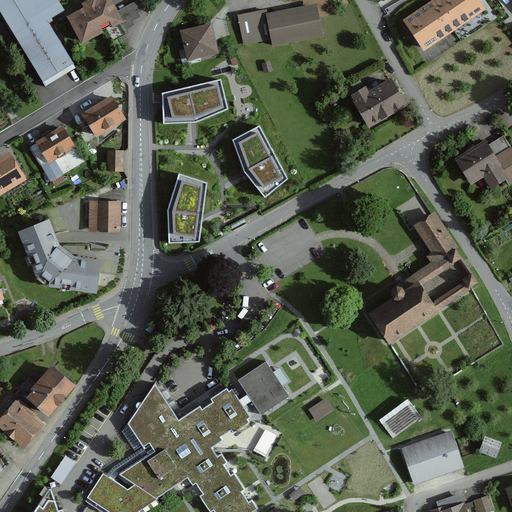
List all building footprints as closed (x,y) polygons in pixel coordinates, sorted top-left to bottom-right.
[(59,1),(58,0),(0,0),(0,11),(43,82),(73,63),(48,22),(52,19),(51,18),(64,9),(59,1)] [(90,32),(92,36),(111,26),(117,37),(125,32),(123,28),(131,24),(129,20),(137,16),(134,12),(142,7),(139,2),(116,14),(108,0),(103,0),(96,4),(94,0),(86,5),(88,8),(70,18),(81,37),(90,32)] [(482,9),(476,0),(437,0),(406,21),(424,48),(482,9)] [(322,33),(317,8),(268,18),(271,33),(272,42),(322,33)] [(266,34),(271,33),(268,18),(266,10),(239,16),(243,39),(260,36),(261,41),(267,39),(266,34)] [(193,35),(192,30),(183,32),(189,56),(214,50),(209,31),(193,35)] [(0,41),(0,63),(10,57),(0,41)] [(269,62),(263,64),(265,71),(271,69),(269,62)] [(221,80),(162,93),(164,123),(196,122),(228,109),(221,80)] [(363,86),(360,80),(347,87),(351,93),(363,86)] [(357,101),(356,102),(369,125),(404,104),(399,96),(403,94),(399,87),(395,90),(390,81),(368,94),(365,89),(354,96),(357,101)] [(328,98),(331,103),(337,100),(334,94),(328,98)] [(96,135),(124,118),(112,98),(84,115),(96,135)] [(288,179),(259,126),(233,140),(244,171),(265,197),(288,179)] [(45,139),(32,147),(51,180),(83,161),(63,128),(49,136),(47,133),(43,135),(45,139)] [(488,148),(485,143),(458,160),(472,181),(480,176),(488,188),(505,178),(509,183),(511,181),(511,149),(505,138),(488,148)] [(123,151),(109,151),(108,170),(122,171),(123,151)] [(0,189),(19,177),(8,159),(2,162),(1,159),(0,159),(0,189)] [(199,241),(207,183),(179,174),(168,210),(169,243),(199,241)] [(86,204),(86,219),(90,219),(90,229),(118,229),(119,204),(91,203),(91,205),(86,204)] [(388,341),(478,282),(433,215),(418,226),(435,251),(428,256),(433,263),(403,283),(393,289),(392,294),(395,297),(397,298),(371,315),(388,341)] [(71,286),(95,290),(99,262),(72,258),(57,247),(47,222),(21,232),(30,255),(33,254),(37,263),(34,264),(39,275),(41,274),(49,281),(49,283),(61,285),(61,282),(71,284),(71,286)] [(119,474),(134,484),(157,498),(187,477),(192,485),(196,483),(202,493),(199,495),(210,511),(213,509),(214,511),(251,511),(258,508),(252,499),(248,501),(242,491),(245,489),(234,472),(231,474),(224,464),(227,462),(221,453),(217,456),(212,447),(223,440),(221,436),(231,429),(233,433),(250,422),(247,419),(251,416),(243,405),(250,401),(252,400),(261,414),(289,396),(266,361),(238,380),(247,394),(245,395),(239,399),(232,388),(229,390),(226,387),(210,398),(212,401),(202,408),(200,405),(178,419),(155,383),(142,402),(139,401),(136,403),(136,406),(137,408),(127,423),(148,454),(119,474)] [(29,378),(20,388),(48,412),(72,385),(54,369),(47,377),(44,375),(35,384),(29,378)] [(31,398),(20,388),(15,393),(26,403),(31,398)] [(317,422),(333,410),(327,398),(308,410),(317,422)] [(31,416),(34,413),(18,400),(0,420),(0,423),(8,430),(6,433),(12,438),(14,436),(23,444),(41,424),(31,416)] [(414,485),(430,481),(443,476),(465,468),(452,430),(436,436),(429,438),(400,448),(414,485)] [(484,436),(479,452),(497,459),(502,442),(484,436)] [(0,472),(10,460),(0,451),(0,472)] [(62,483),(76,461),(65,454),(51,476),(62,483)] [(110,511),(136,511),(157,498),(134,484),(127,489),(103,472),(87,497),(110,511)] [(64,511),(63,508),(58,509),(51,488),(49,488),(33,511),(64,511)] [(481,498),(486,511),(493,510),(488,495),(481,498)] [(439,502),(441,508),(432,511),(466,511),(463,504),(460,505),(457,496),(439,502)] [(474,500),(478,511),(486,511),(481,498),(474,500)]
